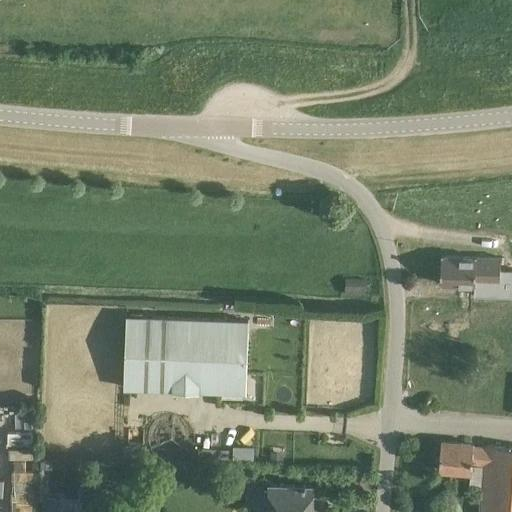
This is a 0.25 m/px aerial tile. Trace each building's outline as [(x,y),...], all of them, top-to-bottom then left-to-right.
[(441,256),(440,284),(474,285),(473,296),(511,297),(511,269),(500,270),(500,258),(441,256)] [(346,280),(345,294),(365,295),(365,280),(346,280)] [(245,393),(248,321),(128,316),(125,388),(245,393)] [(483,447),(473,446),(473,444),(441,442),(438,472),(471,474),(472,463),(482,464),(478,511),(511,511),(511,447),(484,445),(483,447)] [(36,511),(36,489),(39,489),(38,462),(15,463),(15,511),(36,511)] [(267,511),(311,511),(313,487),(269,486),(267,511)]
